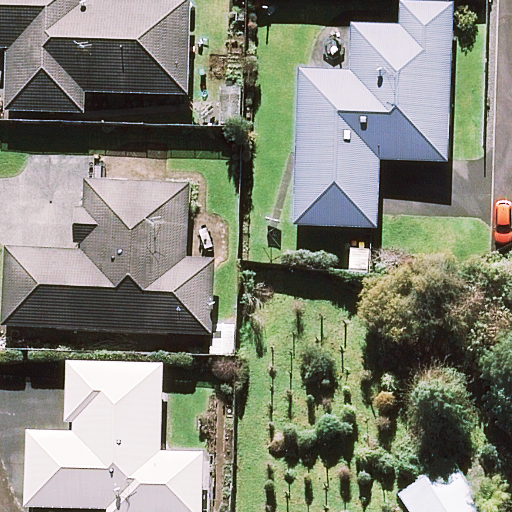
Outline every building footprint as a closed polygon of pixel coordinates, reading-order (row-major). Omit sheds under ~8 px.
[(98,1),(98,0),(0,0),(0,39),(13,40),(11,117),(88,119),(89,99),(192,101),(194,4),(98,1)] [(456,12),(404,11),(404,34),(358,33),(357,80),(306,79),(301,232),(381,235),(383,167),(452,169),(456,12)] [(88,187),(88,175),(24,172),(21,252),(13,252),(10,330),(217,337),(220,266),(190,265),(193,191),(88,187)] [(164,456),(168,370),(75,366),(72,437),(35,436),(32,511),(59,511),(206,511),(209,458),(164,456)] [(484,511),(455,468),(404,501),(411,511),(484,511)]
